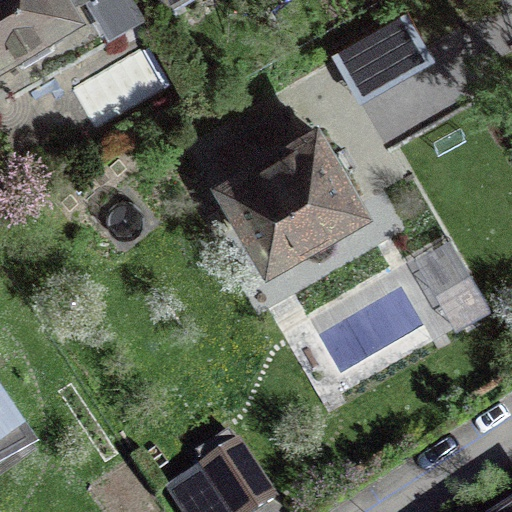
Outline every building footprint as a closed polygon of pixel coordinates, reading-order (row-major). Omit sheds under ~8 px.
[(0,0),(0,49),(11,43),(21,60),(55,40),(45,22),(81,0),(0,0)] [(332,51),(355,92),(427,51),(404,10),(332,51)] [(236,174),(226,180),(269,254),(297,239),(304,251),(319,255),(332,248),(335,232),(328,221),(357,204),(313,129),(287,144),(271,118),(220,148),(236,174)] [(0,466),(32,449),(0,404),(0,466)] [(251,511),(273,498),(237,443),(170,487),(186,511),(251,511)]
